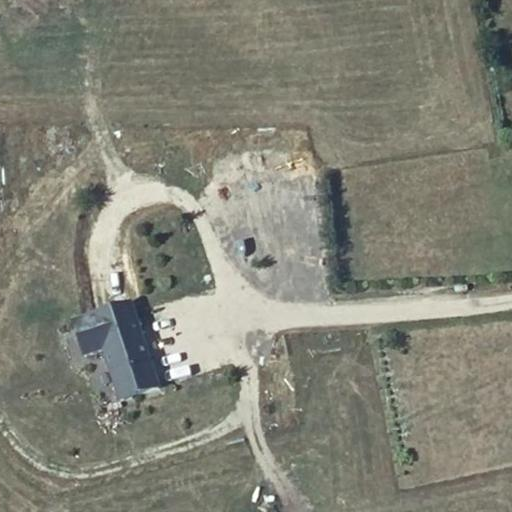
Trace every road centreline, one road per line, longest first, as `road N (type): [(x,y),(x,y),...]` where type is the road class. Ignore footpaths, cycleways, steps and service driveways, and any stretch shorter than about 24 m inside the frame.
road 1 (track): [(250,330),(255,367),(211,442),(106,475),(60,478),(35,466),(0,423)]
road 2 (residential): [(250,330),(511,303)]
